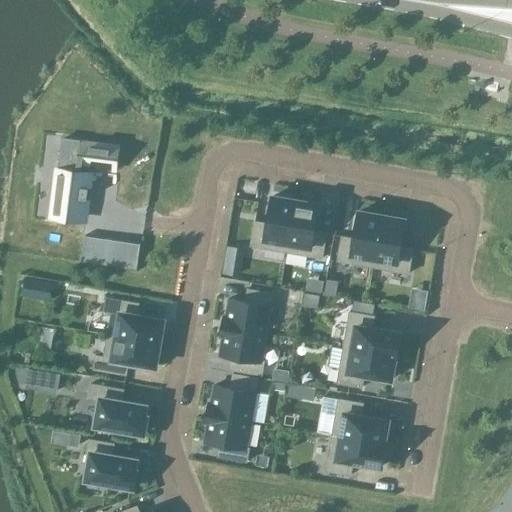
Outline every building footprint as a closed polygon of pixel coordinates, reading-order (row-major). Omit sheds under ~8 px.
[(91,177),(90,176),(92,168),(114,171),(117,148),(80,143),(77,172),(58,170),(57,177),(52,216),(86,220),(91,177)] [(287,252),(296,201),(272,197),(268,223),(255,221),(251,246),(287,252)] [(319,205),(296,201),(287,252),(322,258),(327,234),(314,231),(319,205)] [(373,267),(382,216),(359,212),(354,238),(342,236),(337,261),(373,267)] [(406,220),(382,216),(373,267),(409,274),(413,249),(401,246),(406,220)] [(80,260),(97,263),(101,238),(84,235),(80,260)] [(121,241),(118,266),(136,269),(139,244),(121,241)] [(229,246),(224,273),(237,275),(241,249),(229,246)] [(37,279),(34,297),(51,300),(54,282),(37,279)] [(227,316),(225,315),(224,321),(225,321),(225,327),(267,334),(272,306),(271,306),(273,293),(248,289),(246,301),(230,299),(227,316)] [(108,335),(159,344),(161,336),(165,336),(167,321),(137,316),(139,303),(107,297),(104,311),(112,313),(108,335)] [(352,300),(350,312),(371,315),(373,304),(352,300)] [(350,312),(344,347),(396,357),(400,333),(373,328),(375,316),(350,312)] [(262,360),(267,334),(225,327),(224,332),(222,332),(221,337),(223,338),(220,355),(232,357),(230,369),(262,375),(265,361),(262,360)] [(155,367),(159,344),(108,335),(104,357),(96,355),(94,369),(127,375),(129,362),(155,367)] [(396,357),(344,347),(337,383),(362,388),(365,375),(391,380),(395,357),(396,357)] [(273,380),(288,382),(290,372),(275,369),(273,380)] [(58,392),(61,374),(49,372),(46,390),(58,392)] [(209,413),(252,421),(256,393),(255,393),(258,378),(233,373),(230,388),(214,385),(211,402),(210,402),(209,408),(210,408),(209,413)] [(274,391),(285,393),(286,385),(276,383),(274,391)] [(144,416),(146,406),(122,402),(124,389),(91,384),(89,398),(101,400),(96,425),(117,429),(116,433),(132,435),(132,431),(144,433),(146,417),(144,416)] [(289,384),(287,396),(298,398),(300,386),(289,384)] [(333,435),(385,444),(385,443),(384,443),(388,420),(362,416),(364,403),(339,399),(333,435)] [(247,447),(252,421),(209,413),(208,419),(207,418),(206,424),(208,424),(205,441),(221,444),(219,457),(247,462),(250,448),(247,447)] [(73,432),(71,444),(79,445),(81,433),(73,432)] [(381,467),(385,444),(333,435),(327,471),(352,475),(354,462),(381,467)] [(135,471),(136,460),(112,456),(114,443),(90,439),(87,453),(91,454),(87,479),(107,483),(106,487),(122,490),(123,486),(134,488),(137,471),(135,471)]
